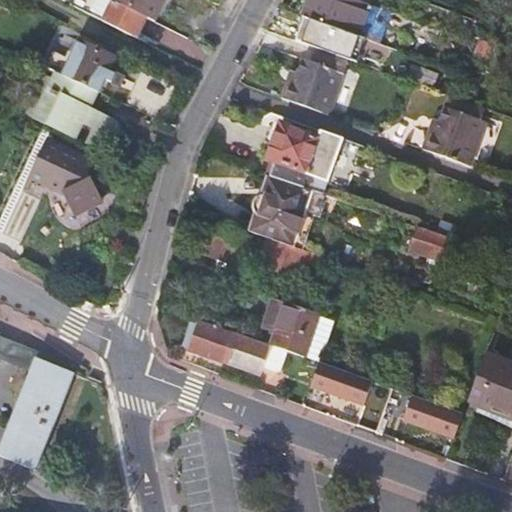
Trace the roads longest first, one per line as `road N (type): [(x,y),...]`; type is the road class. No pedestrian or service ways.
road 1 (residential): [(511,509),(145,375),(127,359)]
road 2 (residential): [(127,359),(186,144),(262,0)]
road 3 (residential): [(154,511),(127,359)]
road 4 (residential): [(0,285),(110,341),(127,359)]
